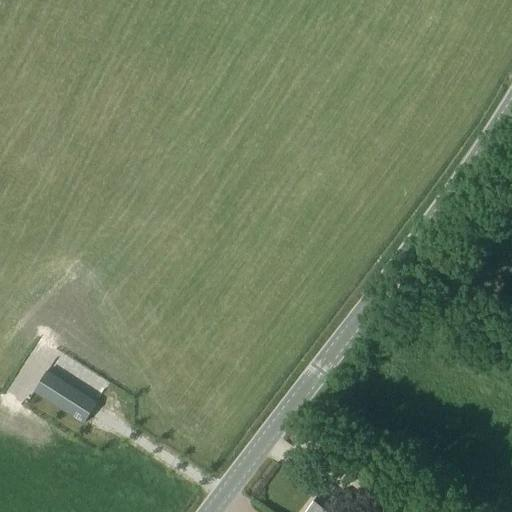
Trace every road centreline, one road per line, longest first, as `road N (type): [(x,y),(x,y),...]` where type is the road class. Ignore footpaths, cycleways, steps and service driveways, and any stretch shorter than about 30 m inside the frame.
road 1 (tertiary): [(207,511),(463,171),(511,91)]
road 2 (unknown): [(378,286),(511,340)]
